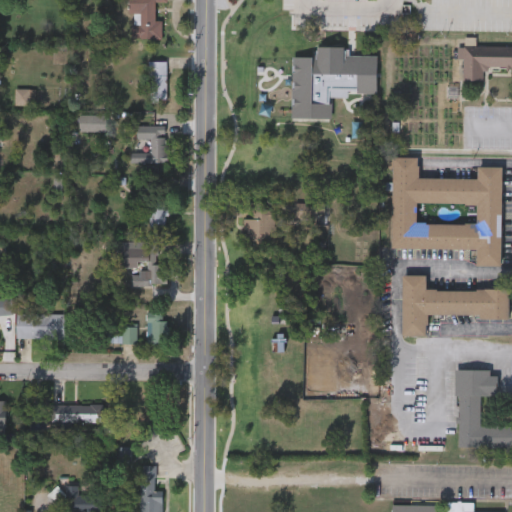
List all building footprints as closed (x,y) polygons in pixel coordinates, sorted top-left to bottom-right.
[(156,0),(155,36),(130,36),(130,0),(167,0),(167,1),(156,0)] [(292,118),(333,119),(332,98),(349,97),(349,94),(377,93),(378,56),(350,56),(350,49),(345,49),(345,47),(332,48),(318,47),(318,50),(316,50),(316,54),(313,55),(313,57),(293,57),(292,108),(292,118)] [(462,82),(462,59),(457,59),(457,47),(511,47),(511,67),(485,67),(485,82),(462,82)] [(167,101),(151,101),(151,60),(167,60),(167,101)] [(80,130),(80,113),(95,113),(95,130),(80,130)] [(149,134),(170,134),(170,162),(149,162),(149,134)] [(268,187),(243,187),(243,156),(255,156),(255,148),(268,148),(268,187)] [(501,266),(477,265),(477,249),(392,247),(394,156),(419,157),(419,177),(478,178),(478,166),(503,166),(501,266)] [(166,200),(166,226),(150,226),(150,210),(141,210),(141,183),(158,183),(158,200),(166,200)] [(244,220),(249,220),(249,205),(267,205),(267,211),(276,211),(276,241),(240,241),(240,229),(244,229),(244,220)] [(156,241),(156,257),(123,257),(123,241),(156,241)] [(132,275),(148,275),(148,264),(168,264),(168,284),(132,284),(132,275)] [(251,269),(274,269),(274,298),(251,298),(251,269)] [(403,335),(403,275),(427,275),(427,289),(510,290),(510,316),(428,315),(427,335),(403,335)] [(242,346),(242,306),(262,306),(262,346),(242,346)] [(169,343),(148,343),(148,311),(169,311),(169,343)] [(65,313),(65,337),(17,337),(17,313),(65,313)] [(137,342),(102,342),(102,331),(122,332),(122,326),(138,326),(137,342)] [(511,446),(456,446),(457,369),(498,369),(498,393),(480,393),(479,423),(511,423),(511,446)] [(51,404),(103,404),(103,421),(51,421),(51,404)] [(141,511),(141,464),(156,464),(156,491),(163,491),(163,511),(141,511)] [(66,509),(66,485),(79,485),(79,495),(96,495),(96,509),(66,509)] [(447,511),(447,502),(473,502),(472,511),(505,511),(447,511)]
